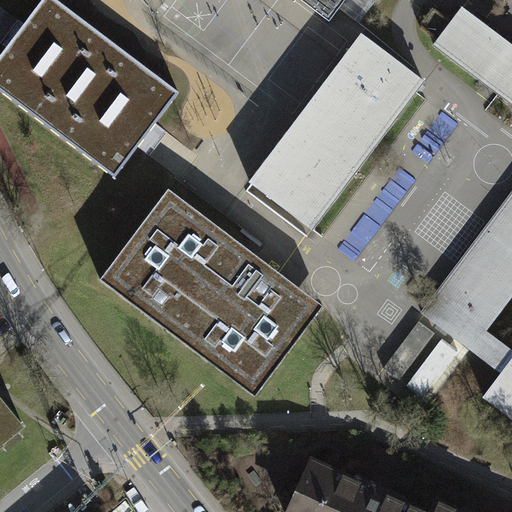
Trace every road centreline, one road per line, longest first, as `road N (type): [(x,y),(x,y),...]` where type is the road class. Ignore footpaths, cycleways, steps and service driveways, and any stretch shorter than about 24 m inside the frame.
road 1 (tertiary): [(0,249),(118,420)]
road 2 (residential): [(118,420),(3,511)]
